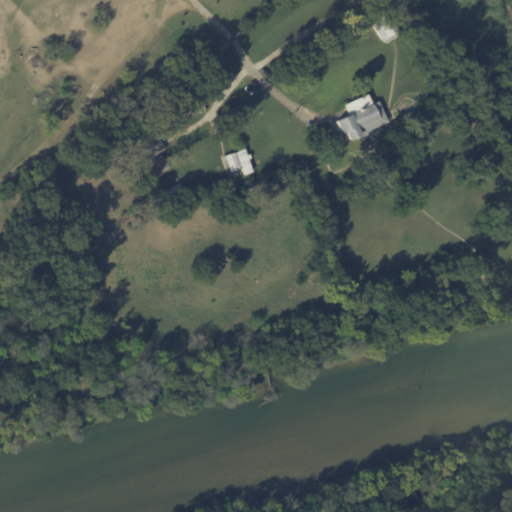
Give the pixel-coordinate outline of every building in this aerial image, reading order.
[(393,40),(388,44),(385,41),(384,42),(372,24),(387,13),(399,30),(398,31),(401,35),(393,40)] [(315,41),(322,36),(326,42),(319,47),(315,41)] [(206,112),(206,113),(186,116),(183,93),(203,91),(206,112)] [(384,118),(386,122),(371,129),(372,132),(350,141),(346,133),(342,135),(336,121),(348,116),(343,105),(367,94),(371,104),(377,102),(384,118)] [(165,136),(159,140),(166,149),(160,154),(170,169),(146,186),(126,158),(121,162),(115,155),(122,151),(121,150),(165,118),(174,129),(165,136)] [(228,174),(227,169),(226,170),(224,166),(226,166),(223,158),(246,150),(248,156),(251,155),(252,159),(250,160),(254,173),(245,177),(242,169),(228,174)] [(160,198),(160,197),(180,184),(187,193),(166,206),(160,198)]
